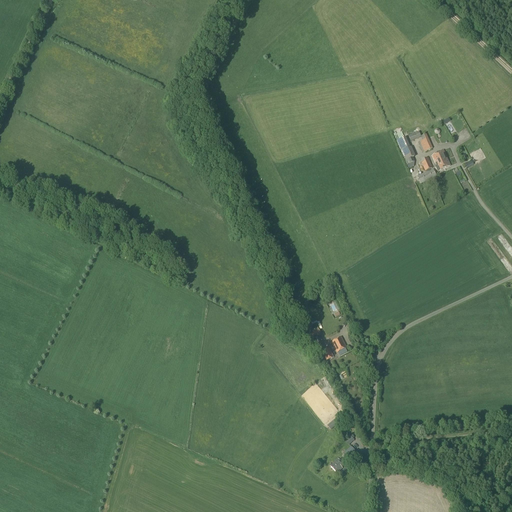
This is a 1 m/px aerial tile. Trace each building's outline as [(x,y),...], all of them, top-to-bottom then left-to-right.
[(456,119),(458,128),(464,126),(461,117),(456,119)] [(408,136),(408,137),(410,142),(421,137),(418,132),(408,136)] [(422,154),(433,149),(427,135),(422,137),(424,141),(418,143),(422,154)] [(396,142),(406,166),(407,165),(408,169),(414,167),(414,162),(413,158),(415,157),(411,147),(410,148),(405,138),(396,142)] [(443,151),(432,156),(436,167),(435,167),(437,172),(439,171),(450,166),(443,151)] [(425,172),(432,169),(427,158),(420,161),(425,172)] [(421,185),(437,178),(433,170),(417,177),(421,185)] [(290,290),(286,294),(291,299),(295,295),(290,290)] [(302,329),(303,331),(304,333),(307,341),(313,339),(312,336),(320,333),(318,329),(311,333),(310,331),(308,326),(302,329)] [(337,353),(346,348),(341,338),(331,343),(337,353)] [(329,348),(328,349),(320,352),(325,362),(334,357),(329,348)] [(328,427),(330,430),(337,424),(335,421),(328,427)] [(354,440),(350,436),(345,441),(349,445),(354,440)] [(348,453),(345,456),(348,460),(356,452),(351,447),(346,452),(348,453)] [(337,474),(342,468),(341,467),(343,465),(338,459),(330,466),(337,474)]
